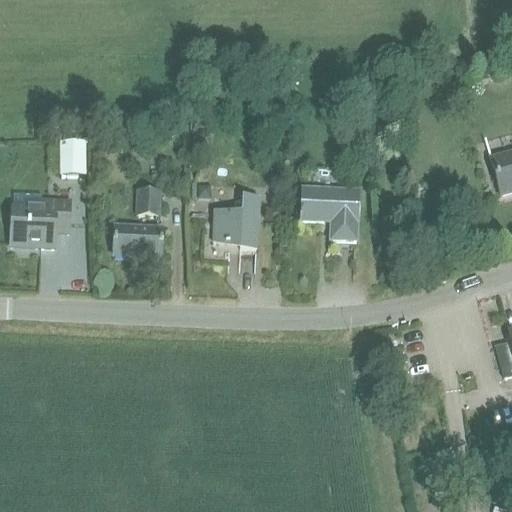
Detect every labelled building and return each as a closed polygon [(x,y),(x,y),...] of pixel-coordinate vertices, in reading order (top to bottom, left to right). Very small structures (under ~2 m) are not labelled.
[(85,147),(60,148),(60,181),(85,181),(85,147)] [(511,163),(491,169),(495,181),(500,200),(511,197),(511,163)] [(302,195),(301,207),(300,227),(331,229),(330,247),(355,248),(358,198),(302,195)] [(157,199),(137,199),(136,222),(157,223),(157,199)] [(12,213),(11,228),(10,248),(40,249),(40,253),(54,253),(55,233),(68,234),(69,207),(44,206),(44,214),(12,213)] [(257,212),(240,212),(240,219),(214,218),(213,247),(225,247),(225,249),(229,249),(229,247),(239,248),(239,254),(256,255),(257,212)] [(114,234),(114,240),(113,260),(161,262),(162,236),(114,234)] [(510,348),(495,352),(503,383),(511,380),(511,336),(507,338),(510,348)]
